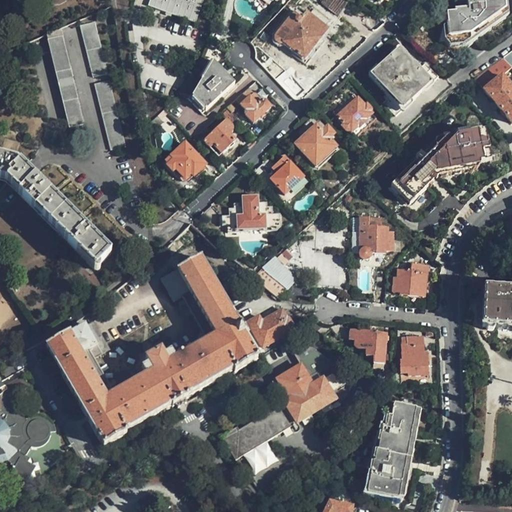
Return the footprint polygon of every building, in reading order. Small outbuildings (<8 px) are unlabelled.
[(202,22),(209,0),(154,0),(152,5),(202,22)] [(348,3),(342,0),(323,0),(322,1),(319,5),(337,17),(348,3)] [(507,20),(503,0),(498,0),(476,3),(476,1),(474,0),(470,0),(469,0),(468,3),(469,13),(447,16),(450,44),(478,41),(477,32),(492,30),(491,22),(507,20)] [(313,12),(309,17),(302,12),(299,13),(296,16),(289,10),(271,34),(275,38),(275,43),(279,46),(285,45),(294,53),(304,60),(301,64),(304,66),(315,53),(312,50),(313,49),(319,41),(326,31),(323,29),(328,23),(313,12)] [(107,74),(94,23),(80,27),(93,77),(107,74)] [(270,37),(264,32),(260,37),(265,42),(270,37)] [(83,125),(62,38),(48,41),(69,128),(83,125)] [(322,45),(319,41),(313,49),(317,52),(322,45)] [(511,51),(503,58),(511,68),(511,51)] [(397,118),(439,79),(426,64),(417,72),(411,65),(409,66),(406,63),(407,61),(398,52),(371,78),(390,99),(384,105),(397,118)] [(473,80),(477,83),(511,124),(511,68),(503,58),(473,80)] [(214,62),(192,98),(205,113),(234,85),(214,62)] [(125,147),(109,81),(95,85),(111,150),(125,147)] [(253,125),(271,108),(265,102),(262,102),(256,96),(252,95),(241,107),(246,112),(245,114),(245,116),(245,117),(253,125)] [(351,134),(372,116),(353,95),(333,114),(351,134)] [(205,113),(192,98),(189,102),(201,116),(205,113)] [(376,121),(372,116),(351,134),(356,139),(376,121)] [(160,123),(156,117),(151,123),(153,131),(160,123)] [(217,159),(234,142),(229,136),(231,134),(231,131),(231,130),(230,128),(225,122),(203,143),(217,159)] [(315,168),(335,150),(328,142),(333,136),(328,130),(326,132),(324,130),(321,134),(316,129),(296,148),(315,168)] [(438,171),(490,161),(485,131),(472,133),(471,129),(461,131),(461,136),(430,141),(431,148),(422,156),(419,153),(414,158),(419,163),(416,166),(414,164),(391,186),(409,205),(432,183),(427,178),(430,175),(436,179),(439,176),(439,175),(438,171)] [(193,178),(202,169),(200,166),(202,164),(182,144),(163,162),(166,165),(166,166),(170,171),(173,169),(182,178),(188,173),(193,178)] [(338,153),(335,150),(315,168),(318,171),(338,153)] [(111,254),(33,179),(28,173),(17,163),(0,157),(0,181),(6,183),(13,190),(17,195),(95,271),(111,254)] [(305,180),(285,158),(273,171),(278,177),(272,182),(286,197),(305,180)] [(259,196),(242,197),(242,204),(235,205),(235,209),(229,210),(229,217),(222,218),(222,227),(228,227),(228,235),(245,234),(244,233),(244,230),(261,229),(261,232),(261,233),(278,232),(283,227),(282,214),(274,215),(274,207),(268,207),(267,203),(260,203),(259,196)] [(387,229),(380,229),(381,219),(360,218),(359,233),(358,253),(358,256),(360,258),(361,259),(365,260),(368,258),(369,256),(370,254),(384,254),(384,252),(392,252),(393,235),(387,235),(387,229)] [(223,265),(229,258),(191,225),(182,234),(205,255),(208,253),(223,265)] [(245,334),(247,333),(243,326),(242,326),(239,323),(238,324),(200,259),(160,282),(172,303),(180,299),(205,344),(173,362),(169,355),(162,358),(159,353),(144,362),(147,367),(140,371),(145,379),(113,397),(107,400),(81,355),(86,351),(92,361),(108,351),(91,322),(45,348),(104,448),(127,434),(126,432),(171,406),(173,408),(188,399),(187,397),(232,371),(234,373),(257,359),(245,338),(247,336),(245,334)] [(425,298),(426,276),(428,276),(428,268),(412,266),(411,272),(408,272),(408,270),(400,269),(400,271),(398,271),(397,279),(394,279),(393,293),(401,294),(401,296),(425,298)] [(288,291),(276,280),(268,289),(278,299),(281,295),(283,297),(288,291)] [(511,291),(483,289),(481,326),(511,328),(511,291)] [(247,325),(250,331),(261,350),(294,330),(288,319),(287,319),(281,311),(262,323),(259,317),(247,325)] [(321,327),(311,318),(307,323),(316,332),(321,327)] [(349,331),(348,341),(353,342),(354,345),(355,347),(357,349),(360,351),(365,351),(365,357),(373,358),(373,363),(384,364),(384,361),(385,355),(387,334),(349,331)] [(424,353),(424,338),(402,339),(402,361),(401,361),(402,374),(410,374),(410,376),(429,376),(428,353),(424,353)] [(113,397),(92,361),(86,351),(81,355),(107,400),(113,397)] [(323,380),(343,368),(338,361),(319,373),(323,380)] [(336,401),(323,380),(313,386),(301,366),(272,384),(284,403),(239,431),(237,428),(221,439),(235,461),(336,401)] [(350,379),(343,368),(323,380),(336,401),(365,413),(374,391),(350,379)] [(30,419),(26,421),(23,423),(11,409),(16,402),(29,387),(21,378),(4,388),(0,382),(0,462),(1,462),(8,459),(14,469),(11,474),(27,482),(29,479),(36,478),(34,471),(40,470),(39,462),(33,464),(31,459),(27,456),(33,448),(37,448),(41,448),(45,446),(47,443),(49,439),(49,434),(56,433),(56,430),(53,426),(50,422),(46,419),(42,418),(36,418),(30,419)] [(23,423),(26,421),(21,415),(16,409),(16,408),(16,402),(11,409),(23,423)] [(406,469),(408,461),(404,460),(415,409),(392,405),(389,417),(386,417),(384,429),(381,428),(380,434),(378,434),(378,436),(380,437),(377,451),(376,451),(375,458),(370,458),(369,460),(374,461),(374,463),(372,463),(370,470),(367,470),(367,472),(370,473),(366,494),(396,500),(403,468),(406,469)] [(352,511),(354,506),(329,501),(323,511),(352,511)] [(511,511),(511,503),(473,502),(470,502),(469,510),(493,511),(511,511)]
